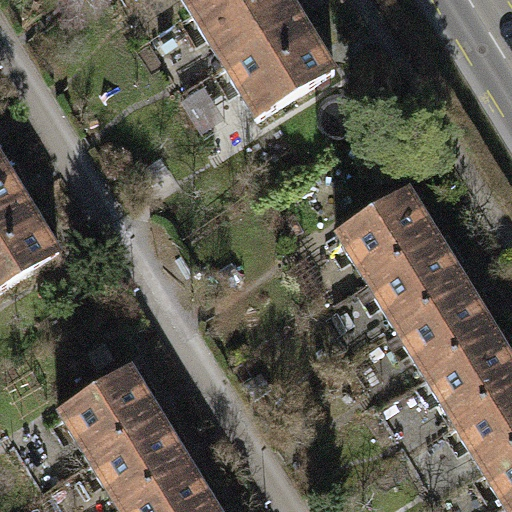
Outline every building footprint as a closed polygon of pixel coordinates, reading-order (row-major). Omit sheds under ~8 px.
[(209,0),(172,0),(183,16),(209,0)] [(293,23),(278,0),(209,0),(183,16),(215,70),(293,23)] [(325,77),(293,23),(215,70),(247,123),(325,77)] [(0,172),(0,214),(18,203),(0,172)] [(431,241),(402,194),(332,236),(361,283),(431,241)] [(18,203),(0,214),(0,287),(51,256),(18,203)] [(459,289),(431,241),(361,283),(389,331),(459,289)] [(488,336),(459,289),(389,331),(418,378),(488,336)] [(511,386),(511,376),(488,336),(418,378),(446,426),(511,386)] [(121,373),(50,416),(80,463),(150,420),(121,373)] [(511,450),(511,386),(446,426),(475,473),(511,450)] [(150,420),(80,463),(109,510),(179,467),(150,420)] [(511,511),(511,450),(475,473),(498,511),(511,511)] [(207,511),(179,467),(109,510),(110,511),(207,511)]
